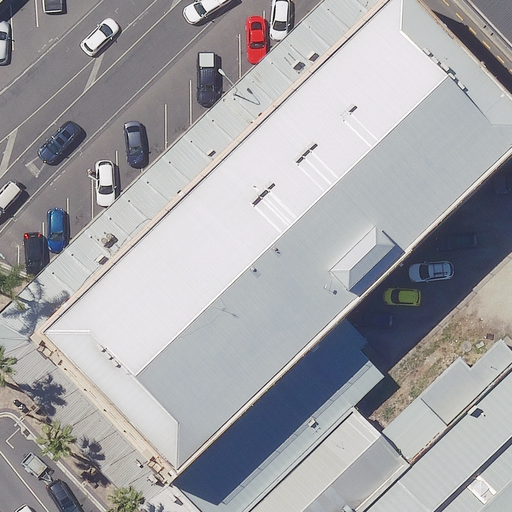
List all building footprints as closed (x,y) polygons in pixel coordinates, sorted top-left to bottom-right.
[(511,0),(445,0),(511,66),(511,0)] [(475,175),(347,39),(38,342),(168,471),(264,372),(361,282),(475,175)] [(511,255),(511,214),(475,175),(361,282),(419,343),(511,255)] [(499,363),(511,377),(511,350),(498,363),(499,363)] [(371,482),(341,511),(504,511),(511,505),(511,377),(499,364),(499,363),(371,482)] [(264,372),(168,471),(207,511),(247,511),(323,435),(325,433),(264,372)] [(323,435),(247,511),(341,511),(371,482),(325,433),(323,435)]
